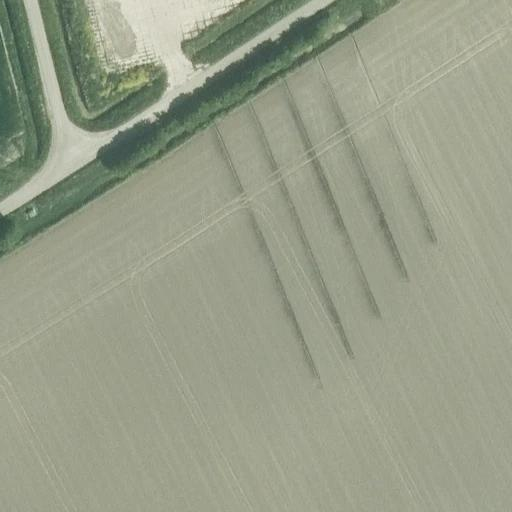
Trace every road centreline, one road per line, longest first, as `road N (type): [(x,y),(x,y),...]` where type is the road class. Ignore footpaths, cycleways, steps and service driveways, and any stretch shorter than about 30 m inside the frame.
road 1 (unclassified): [(70,164),(322,0)]
road 2 (unclassified): [(70,164),(30,0)]
